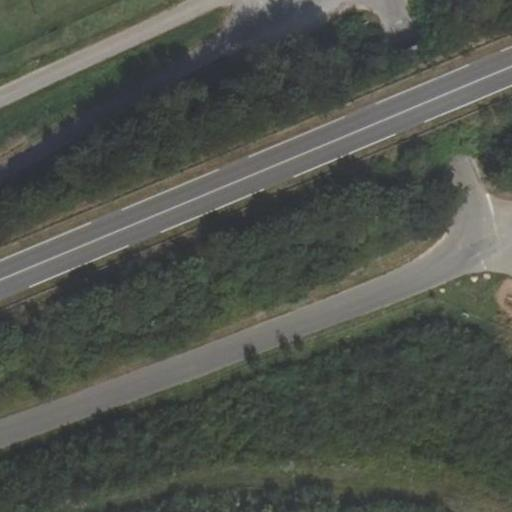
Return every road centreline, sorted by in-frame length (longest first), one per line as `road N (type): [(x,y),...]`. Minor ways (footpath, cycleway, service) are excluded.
road 1 (tertiary): [(511,66),(0,280)]
road 2 (unclassified): [(481,226),(478,244),(461,261),(262,344),(0,433)]
road 3 (unclassified): [(308,0),(0,176)]
road 4 (track): [(221,0),(0,105)]
road 5 (unclassified): [(400,0),(419,71),(481,198),(481,226)]
